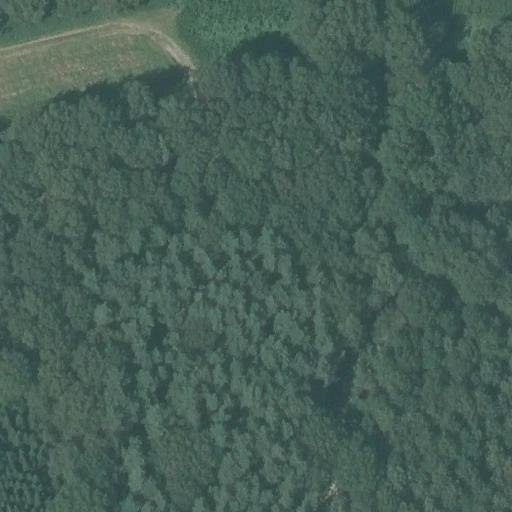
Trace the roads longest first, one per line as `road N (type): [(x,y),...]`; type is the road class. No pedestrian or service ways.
road 1 (track): [(511,277),(408,292),(347,386),(323,511)]
road 2 (track): [(363,0),(360,161),(511,243)]
